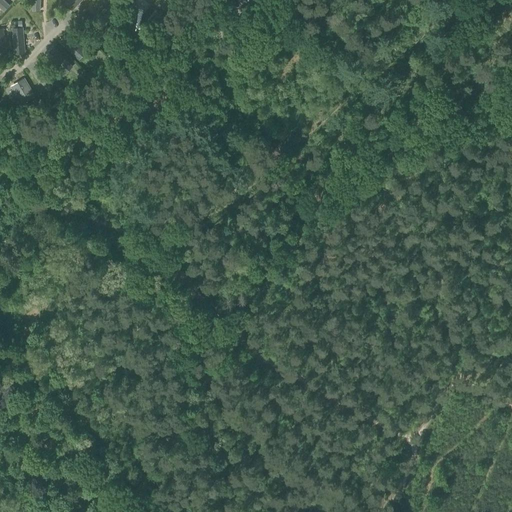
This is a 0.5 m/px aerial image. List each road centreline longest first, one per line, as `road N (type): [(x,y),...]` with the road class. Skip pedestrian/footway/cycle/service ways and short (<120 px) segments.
road 1 (unclassified): [(0,170),(82,137),(252,0)]
road 2 (track): [(416,441),(260,360)]
road 3 (track): [(260,360),(147,238)]
road 4 (track): [(36,161),(51,198),(72,213),(147,238)]
